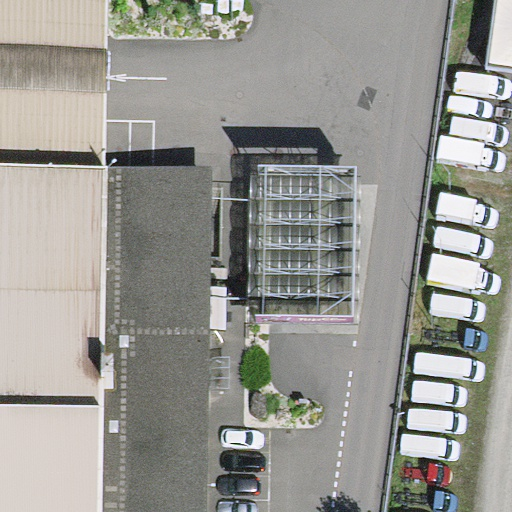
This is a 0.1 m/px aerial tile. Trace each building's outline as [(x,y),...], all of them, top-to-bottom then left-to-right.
[(0,0),(0,165),(101,168),(103,122),(104,73),(105,42),(105,0),(0,0)] [(501,88),(511,88),(511,13),(508,13),(501,88)] [(0,511),(95,511),(101,168),(0,165),(0,511)] [(362,169),(251,167),(249,313),(360,315),(362,169)] [(101,168),(95,511),(205,511),(209,168),(150,168),(101,168)]
